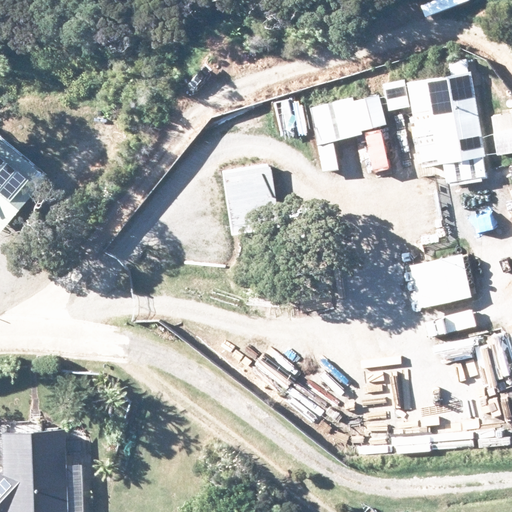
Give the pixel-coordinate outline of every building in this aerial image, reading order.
[(433,122),(439,163),(443,162),(445,178),(485,172),(484,156),(490,156),(475,56),(450,60),(452,74),(413,79),(420,124),(433,122)] [(385,82),(389,109),(408,106),(404,79),(385,82)] [(353,95),(309,106),(325,170),(340,166),(334,139),(361,132),(360,128),(387,122),(380,93),(354,99),(353,95)] [(275,101),(279,130),(296,127),(291,98),(275,101)] [(511,109),(494,113),(500,152),(511,150),(511,109)] [(0,233),(6,239),(54,178),(0,136),(0,233)] [(277,219),(267,163),(224,171),(234,227),(277,219)] [(420,307),(470,297),(463,257),(412,266),(420,307)] [(0,511),(24,511),(26,510),(26,511),(63,511),(64,509),(67,509),(65,427),(1,428),(1,465),(0,466),(0,511)]
